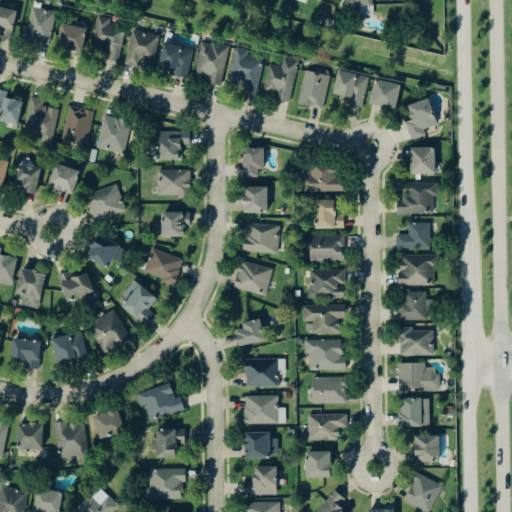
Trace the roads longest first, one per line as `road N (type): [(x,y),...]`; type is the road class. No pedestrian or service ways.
road 1 (residential): [(0,390),(59,395),(118,379),(186,321),(211,267),(216,233),(215,111)]
road 2 (residential): [(371,147),(0,62)]
road 3 (secondary): [(499,351),(494,0)]
road 4 (residential): [(374,467),(371,147)]
road 5 (secondary): [(460,0),(464,293)]
road 6 (residential): [(186,321),(204,337),(214,373),(215,511)]
road 7 (secondary): [(500,511),(499,378)]
road 8 (secondary): [(465,378),(466,511)]
